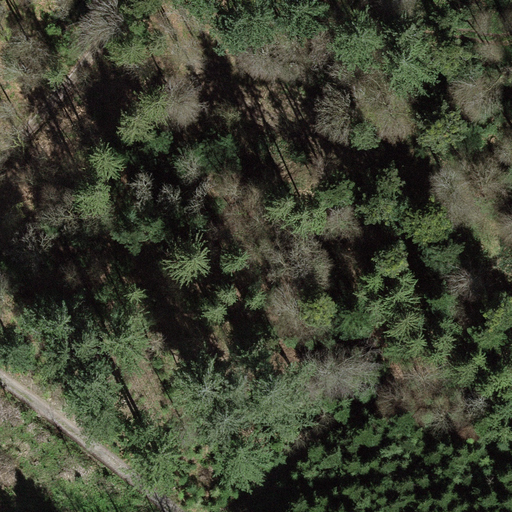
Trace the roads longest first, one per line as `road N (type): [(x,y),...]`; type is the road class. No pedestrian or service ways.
road 1 (track): [(0,162),(137,0)]
road 2 (track): [(0,392),(152,511)]
